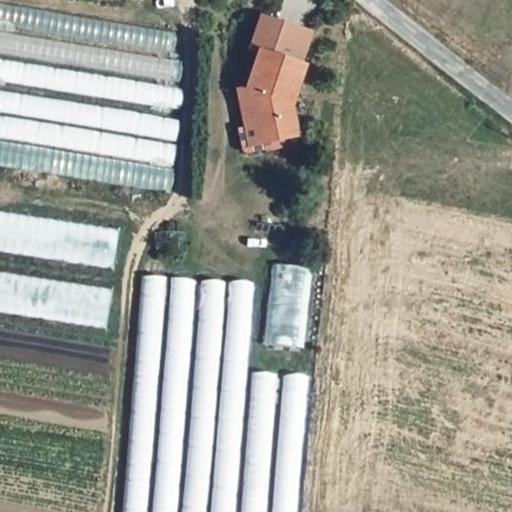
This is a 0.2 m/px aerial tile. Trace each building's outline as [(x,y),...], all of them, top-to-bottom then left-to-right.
[(30,0),(29,6),(118,23),(121,0),(30,0)] [(260,142),(294,140),(292,104),(300,59),(295,58),(301,26),(261,18),(257,41),(267,42),(265,52),(257,92),(260,142)] [(267,42),(257,41),(255,50),(265,52),(267,42)] [(245,143),(260,142),(257,92),(241,92),(245,143)] [(302,348),(311,268),(274,263),(264,344),(302,348)] [(138,275),(129,511),(299,511),(304,376),(280,375),(280,373),(248,372),(251,283),(196,281),(196,279),(168,278),(168,276),(138,275)]
